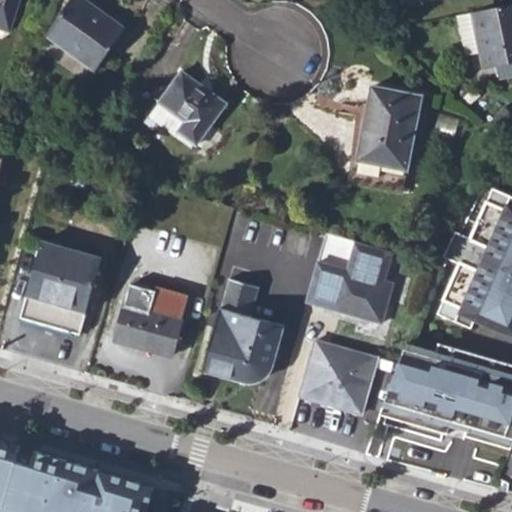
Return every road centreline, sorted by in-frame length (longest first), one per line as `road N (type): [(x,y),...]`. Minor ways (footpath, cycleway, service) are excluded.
road 1 (secondary): [(0,392),(233,461)]
road 2 (secondary): [(233,461),(413,511)]
